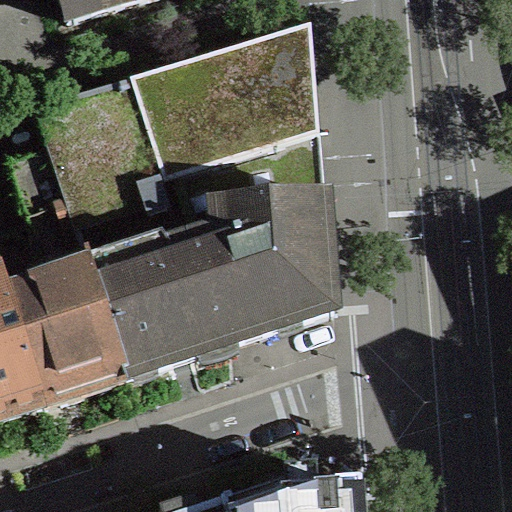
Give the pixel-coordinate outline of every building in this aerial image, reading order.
[(60,0),(68,25),(152,0),(60,0)] [(190,365),(230,352),(333,318),(324,202),(324,203),(323,189),(319,140),(319,134),(318,134),(311,38),(311,33),(308,33),(126,89),(92,99),(37,116),(49,152),(50,153),(125,386),(190,365)] [(125,386),(50,153),(49,152),(47,153),(8,166),(32,242),(26,250),(26,252),(0,260),(0,278),(16,328),(44,413),(125,386)] [(0,426),(44,413),(16,328),(0,278),(0,426)] [(360,511),(359,488),(347,489),(318,491),(317,474),(284,477),(285,488),(269,489),(269,497),(231,509),(230,507),(226,509),(226,510),(226,511),(360,511)]
